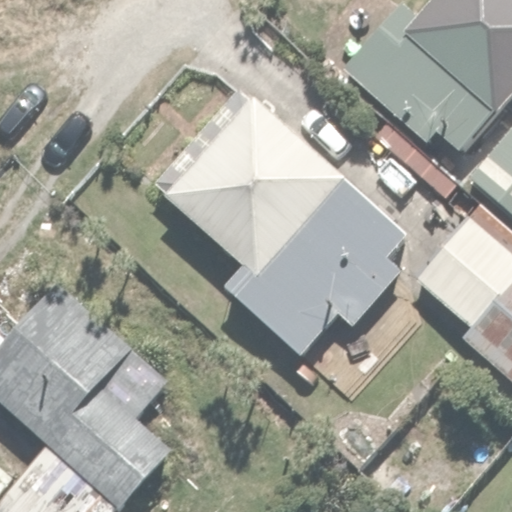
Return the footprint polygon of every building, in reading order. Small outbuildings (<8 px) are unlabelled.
[(511,0),(423,0),(414,11),(400,0),(396,0),(344,60),(398,107),(375,133),(439,188),(511,103),(511,0)] [(244,87),(158,179),(244,260),(224,281),(299,351),(338,309),(349,320),(397,268),(389,261),(408,240),(244,87)] [(511,122),(468,174),(511,211),(511,122)] [(511,224),(477,197),(415,274),(471,320),(462,332),(511,372),(511,224)] [(141,417),(172,381),(50,278),(8,328),(0,321),(0,399),(45,437),(17,470),(1,456),(0,457),(0,511),(1,511),(123,511),(119,508),(174,444),(141,417)]
